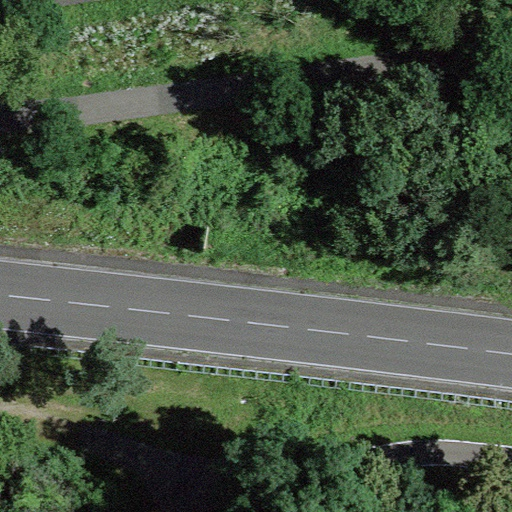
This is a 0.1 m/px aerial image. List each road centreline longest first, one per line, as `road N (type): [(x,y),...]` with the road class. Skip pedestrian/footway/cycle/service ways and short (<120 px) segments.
road 1 (primary): [(0,293),(511,351)]
road 2 (track): [(199,482),(0,408)]
